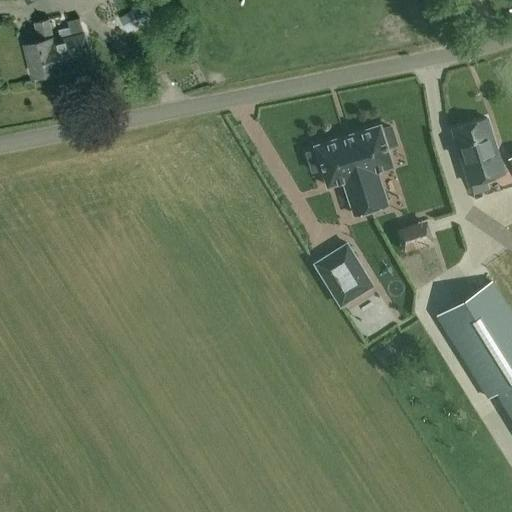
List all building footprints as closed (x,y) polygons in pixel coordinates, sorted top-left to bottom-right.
[(139,24),(132,10),(120,17),(128,30),(139,24)] [(60,40),(54,42),(50,43),(53,53),(52,54),(57,71),(71,68),(72,70),(91,66),(83,34),(82,35),(78,19),(67,22),(68,27),(58,29),(60,40)] [(33,23),(36,42),(24,45),(32,78),(57,71),(52,54),(53,53),(50,43),(54,42),(53,38),(51,38),(48,20),(33,23)] [(504,172),(487,117),(452,128),(470,183),(504,172)] [(396,143),(391,126),(382,129),(381,127),(380,125),(378,125),(378,126),(317,145),(315,145),(316,147),(317,150),(308,153),(313,170),(322,167),(327,184),(328,186),(330,185),(344,180),(355,214),(387,203),(377,170),(391,166),(393,165),(392,163),(387,146),(396,143)] [(428,220),(397,228),(403,251),(434,242),(428,220)] [(373,285),(347,243),(314,263),(340,305),(373,285)] [(488,396),(497,391),(511,414),(511,312),(492,280),(437,314),(488,396)]
